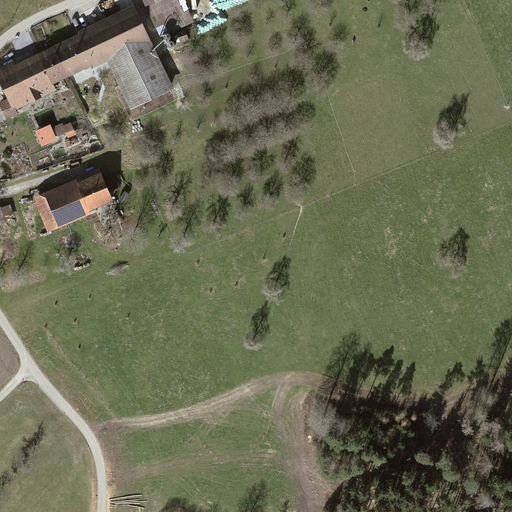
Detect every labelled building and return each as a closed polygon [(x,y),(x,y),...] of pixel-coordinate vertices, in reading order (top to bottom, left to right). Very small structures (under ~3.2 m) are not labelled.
[(179,0),(143,0),(155,27),(165,23),(170,35),(196,24),(185,0),(183,0),(180,1),(179,0)] [(82,36),(56,48),(70,78),(110,59),(133,109),(174,90),(135,8),(81,33),(82,36)] [(226,24),(215,31),(219,37),(230,30),(226,24)] [(187,31),(178,34),(182,44),(191,41),(187,31)] [(55,85),(70,78),(56,48),(16,67),(15,63),(0,70),(0,80),(9,101),(0,104),(0,105),(7,120),(9,124),(22,118),(19,112),(59,94),(55,85)] [(52,119),(36,126),(43,144),(59,137),(52,119)] [(57,131),(60,139),(75,132),(72,125),(57,131)] [(78,181),(35,199),(49,234),(93,216),(91,213),(115,203),(112,195),(123,190),(118,177),(106,182),(101,169),(89,174),(92,179),(79,185),(78,181)] [(13,207),(0,209),(0,216),(14,214),(13,207)]
